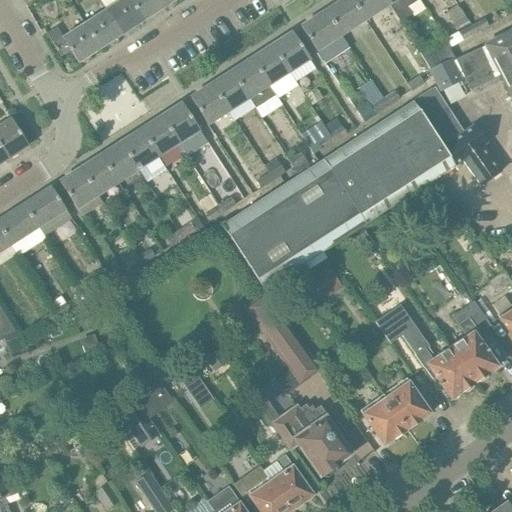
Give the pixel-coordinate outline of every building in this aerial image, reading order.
[(143,22),(128,0),(121,0),(105,10),(121,36),(143,22)] [(128,0),(143,22),(164,8),(159,0),(128,0)] [(364,20),(351,0),(343,0),(325,12),(347,46),(347,47),(371,31),(364,20)] [(388,5),(384,0),(351,0),(364,20),(388,5)] [(407,8),(419,1),(418,0),(384,0),(388,5),(400,22),(412,15),(407,8)] [(447,13),(456,29),(468,23),(457,7),(447,13)] [(100,50),(121,36),(105,10),(83,24),(100,50)] [(322,61),(347,46),(325,12),(300,27),(322,61)] [(470,27),(475,35),(488,28),(484,19),(470,27)] [(77,64),(100,50),(83,24),(62,38),(57,28),(47,34),(60,56),(68,51),(77,64)] [(475,35),(470,27),(458,33),(463,42),(475,35)] [(292,33),(271,46),(295,83),(316,69),(292,33)] [(511,34),(485,48),(511,99),(511,34)] [(429,68),(452,55),(449,49),(445,41),(445,40),(421,52),(429,68)] [(271,46),(251,59),(269,87),(289,74),(295,83),(271,46)] [(452,55),(429,68),(440,91),(460,81),(450,61),(454,59),(452,55)] [(251,59),(231,72),(249,100),(255,109),(275,96),(269,87),(251,59)] [(228,113),(249,100),(231,72),(210,85),(228,113)] [(424,84),(418,76),(405,84),(410,92),(424,84)] [(341,126),(328,135),(333,142),(354,128),(321,77),(313,83),(341,126)] [(228,113),(210,85),(190,99),(208,126),(228,113)] [(386,108),(373,87),(362,95),(375,115),(386,108)] [(406,95),(401,87),(383,98),(388,106),(406,95)] [(413,103),(318,164),(220,226),(263,293),(402,204),(462,161),(480,186),(500,172),(482,147),(486,144),(473,126),(467,130),(453,139),(437,116),(447,109),(441,99),(439,101),(433,90),(413,103)] [(161,117),(178,144),(199,131),(181,104),(161,117)] [(158,157),(178,144),(161,117),(141,130),(158,157)] [(11,120),(0,126),(0,147),(8,159),(28,146),(11,120)] [(158,157),(141,130),(120,143),(138,170),(158,157)] [(333,142),(328,135),(317,143),(321,150),(333,142)] [(100,156),(117,183),(138,170),(120,143),(100,156)] [(305,160),(300,152),(287,160),(292,168),(305,160)] [(97,196),(117,183),(100,156),(80,169),(97,196)] [(266,167),(264,168),(272,181),(285,173),(280,165),(269,172),(266,167)] [(260,189),(272,181),(264,168),(251,177),(260,189)] [(76,209),(97,196),(80,169),(59,182),(76,209)] [(51,188),(23,206),(38,228),(65,210),(51,188)] [(229,198),(218,205),(223,214),(235,206),(229,198)] [(223,214),(218,205),(206,214),(211,221),(223,214)] [(0,220),(0,228),(11,245),(38,228),(23,206),(0,220)] [(177,231),(182,239),(183,239),(195,232),(190,223),(177,231)] [(0,251),(11,245),(0,228),(0,251)] [(182,239),(177,231),(165,239),(170,247),(182,239)] [(136,257),(130,247),(117,255),(129,273),(142,265),(136,257)] [(136,257),(142,265),(154,257),(149,249),(136,257)] [(340,289),(327,268),(306,282),(320,302),(340,289)] [(508,285),(500,274),(488,282),(496,294),(508,285)] [(98,284),(92,275),(75,285),(85,302),(90,299),(89,298),(97,293),(93,287),(98,284)] [(118,291),(103,301),(110,311),(125,302),(118,291)] [(305,352),(269,302),(267,303),(261,295),(243,308),(286,366),(305,352)] [(466,338),(449,350),(473,383),(475,382),(480,383),(486,379),(487,374),(497,367),(487,353),(488,352),(487,350),(477,336),(490,327),(473,302),(451,316),(466,338)] [(65,304),(53,311),(58,320),(70,312),(65,304)] [(399,305),(374,322),(389,344),(401,336),(402,338),(433,382),(435,380),(437,384),(439,386),(441,385),(451,399),(460,392),(465,393),(472,389),(472,384),(473,383),(449,350),(433,361),(428,353),(426,350),(429,347),(399,305)] [(511,306),(510,308),(511,309),(511,312),(501,320),(511,336),(511,306)] [(58,320),(53,311),(41,319),(46,328),(58,320)] [(18,335),(16,332),(2,337),(7,348),(21,342),(18,335)] [(121,349),(117,352),(143,388),(156,379),(130,342),(120,347),(121,349)] [(217,348),(204,358),(212,368),(225,359),(217,348)] [(372,380),(353,355),(341,364),(359,390),(372,380)] [(188,363),(174,372),(200,410),(214,400),(188,363)] [(143,388),(133,396),(149,419),(173,402),(157,379),(156,379),(143,388)] [(386,400),(407,430),(430,414),(406,380),(396,387),(399,391),(386,400)] [(131,392),(112,405),(140,448),(159,435),(149,419),(136,400),(135,399),(133,396),(131,392)] [(384,446),(407,430),(386,400),(373,409),(370,405),(360,412),(384,446)] [(279,419),(270,424),(289,451),(296,446),(319,478),(321,476),(322,477),(327,478),(336,472),(336,468),(335,466),(352,455),(343,442),(348,439),(336,422),(331,426),(319,408),(314,412),(311,408),(307,410),(305,407),(299,411),(296,407),(279,419)] [(92,426),(81,435),(89,445),(100,436),(92,426)] [(0,473),(6,472),(13,468),(9,458),(0,461),(0,473)] [(271,483),(291,511),(312,496),(285,458),(276,464),(283,474),(271,483)] [(289,511),(291,511),(271,483),(259,466),(233,484),(246,503),(250,499),(259,511),(289,511)] [(0,473),(0,511),(9,511),(4,499),(19,493),(6,472),(0,473)] [(120,503),(107,484),(93,493),(106,511),(120,503)] [(244,511),(229,489),(207,504),(212,511),(244,511)] [(171,511),(174,510),(160,490),(145,500),(153,511),(171,511)] [(62,495),(54,504),(61,510),(69,501),(62,495)] [(511,511),(511,510),(506,503),(492,511),(511,511)]
